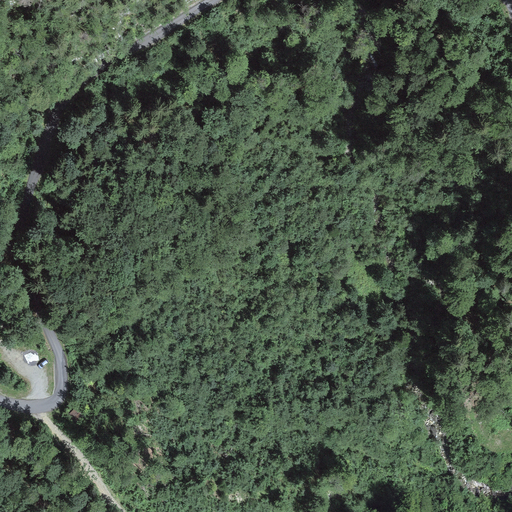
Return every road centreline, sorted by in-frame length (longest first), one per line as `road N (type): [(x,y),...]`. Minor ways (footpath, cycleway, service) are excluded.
road 1 (unclassified): [(0,399),(36,409),(58,398),(59,348),(24,280),(19,247),(22,214),(66,96),(213,0)]
road 2 (track): [(36,409),(122,511)]
